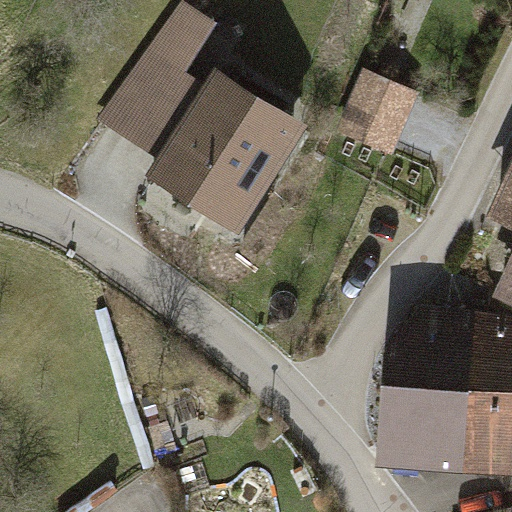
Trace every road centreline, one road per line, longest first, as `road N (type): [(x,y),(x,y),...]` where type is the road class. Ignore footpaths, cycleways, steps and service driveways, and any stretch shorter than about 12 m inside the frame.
road 1 (residential): [(307,409),(438,238),(511,90)]
road 2 (tertiary): [(307,409),(97,243),(0,197)]
road 3 (tertiary): [(376,511),(307,409)]
